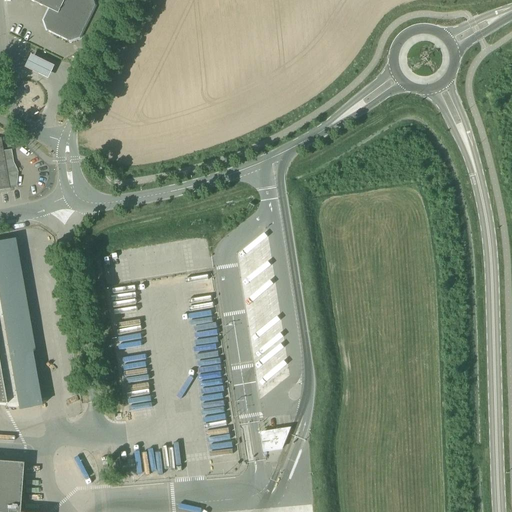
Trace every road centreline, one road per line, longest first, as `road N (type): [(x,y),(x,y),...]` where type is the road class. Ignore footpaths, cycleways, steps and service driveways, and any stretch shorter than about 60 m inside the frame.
road 1 (tertiary): [(466,142),(490,259),(499,511)]
road 2 (tertiary): [(75,195),(100,205),(194,186),(294,147),(352,111)]
road 3 (unknown): [(191,500),(165,322)]
road 4 (tertiary): [(67,141),(131,0)]
road 5 (unclassified): [(67,141),(42,136),(10,108),(0,48)]
